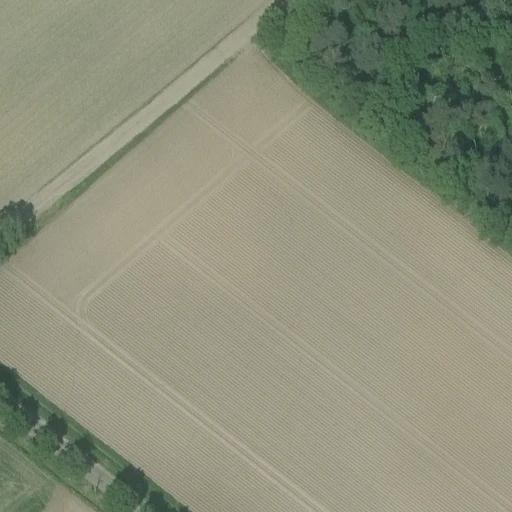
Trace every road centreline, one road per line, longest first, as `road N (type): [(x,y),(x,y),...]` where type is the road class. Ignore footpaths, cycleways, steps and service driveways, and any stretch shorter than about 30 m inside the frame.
road 1 (track): [(0,230),(285,0)]
road 2 (unclassified): [(141,511),(0,401)]
